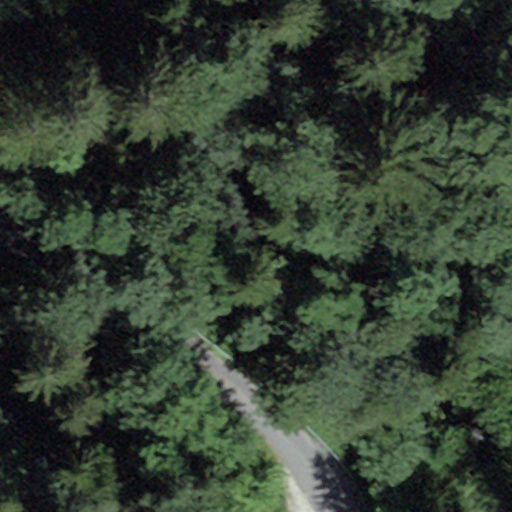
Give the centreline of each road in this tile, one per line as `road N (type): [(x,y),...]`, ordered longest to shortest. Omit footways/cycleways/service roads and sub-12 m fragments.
road 1 (track): [(325,0),(302,151),(312,252),(380,350),(399,444),(399,511)]
road 2 (unclassified): [(341,511),(286,427),(161,323),(0,218)]
